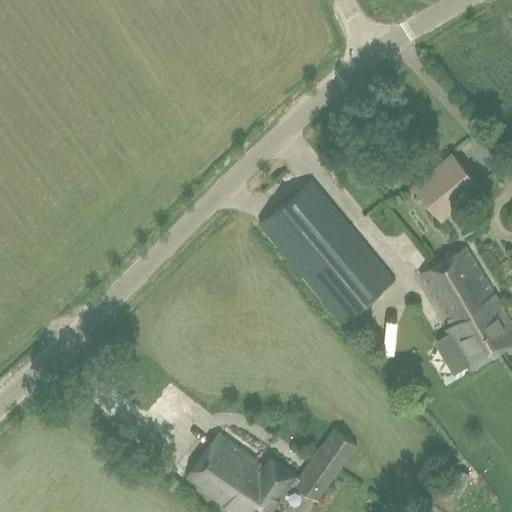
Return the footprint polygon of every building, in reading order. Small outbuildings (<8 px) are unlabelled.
[(414,186),(440,217),(478,186),(452,155),(414,186)] [(342,323),(394,280),(311,180),(259,223),(342,323)] [(511,328),(466,246),(436,263),(460,307),(469,302),(485,330),(481,332),(493,355),(511,344),(511,328)] [(422,248),(409,257),(418,268),(430,259),(422,248)] [(460,307),(436,263),(420,272),(450,325),(445,328),(468,369),(493,355),(481,332),(485,330),(469,302),(460,307)] [(233,511),(271,511),(293,481),(319,499),(357,444),(334,428),(299,478),(270,458),(264,468),(217,436),(187,480),(233,511)]
